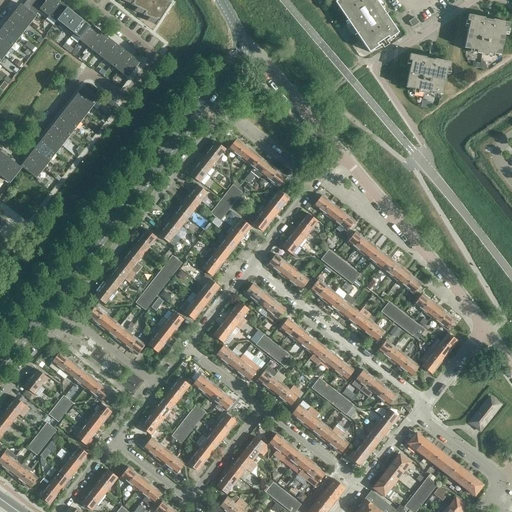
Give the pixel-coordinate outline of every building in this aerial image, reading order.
[(43,6),(34,0),(29,0),(27,2),(39,11),(41,9),(43,6)] [(49,15),(60,1),(59,0),(47,0),(46,2),(43,6),(41,9),(49,15)] [(131,0),(134,2),(131,5),(132,6),(132,5),(146,12),(143,15),(144,16),(160,21),(171,3),(171,4),(172,3),(166,0),(131,0)] [(382,7),(378,2),(376,0),(338,0),(335,2),(352,27),(382,7)] [(57,21),(68,7),(60,1),(49,15),(57,21)] [(39,11),(27,2),(24,7),(35,16),(39,11)] [(36,16),(35,16),(24,7),(21,5),(15,13),(29,24),(36,16)] [(64,28),(76,13),(68,7),(57,21),(64,28)] [(399,33),(386,13),(382,7),(352,27),(369,53),(381,44),(384,48),(389,44),(387,41),(399,33)] [(29,24),(15,13),(8,21),(23,32),(29,24)] [(72,34),(84,19),(76,13),(64,28),(72,34)] [(501,55),(505,33),(507,33),(510,23),(469,15),(466,25),(469,26),(464,48),(477,51),(476,53),(488,55),(489,53),(501,55)] [(419,23),(415,17),(409,22),(413,27),(419,23)] [(80,40),(92,25),(84,19),(72,34),(80,40)] [(23,32),(8,21),(2,29),(17,40),(23,32)] [(88,46),(99,31),(92,25),(80,40),(88,46)] [(17,40),(2,29),(0,31),(0,39),(11,48),(17,40)] [(96,52),(107,38),(99,31),(88,46),(96,52)] [(104,58),(115,44),(107,38),(96,52),(104,58)] [(11,48),(0,39),(0,52),(5,56),(11,48)] [(112,65),(123,50),(115,44),(104,58),(112,65)] [(120,71),(131,56),(123,50),(112,65),(120,71)] [(442,95),(447,72),(449,73),(451,62),(410,54),(408,65),(410,65),(406,88),(418,90),(418,92),(430,95),(430,92),(442,95)] [(128,77),(139,63),(131,56),(120,71),(128,77)] [(98,98),(84,87),(78,95),(92,106),(98,98)] [(92,106),(78,95),(71,103),(86,114),(92,106)] [(86,114),(71,103),(65,111),(80,122),(86,114)] [(80,122),(65,111),(59,119),(74,130),(80,122)] [(74,130),(59,119),(53,126),(67,138),(74,130)] [(67,138),(53,126),(47,134),(61,146),(67,138)] [(61,146),(47,134),(41,142),(55,154),(61,146)] [(237,156),(245,145),(237,139),(229,149),(237,156)] [(219,158),(226,149),(216,141),(209,150),(219,158)] [(55,154),(41,142),(34,150),(49,161),(55,154)] [(245,162),(253,152),(245,145),(237,156),(245,162)] [(151,155),(156,150),(151,146),(147,152),(151,155)] [(0,173),(11,160),(10,160),(4,155),(6,153),(2,150),(0,152),(1,152),(0,152),(0,173)] [(49,161),(34,150),(28,158),(43,169),(49,161)] [(213,166),(219,158),(209,150),(203,158),(213,166)] [(253,168),(261,158),(253,152),(245,162),(253,168)] [(0,174),(10,182),(21,168),(14,163),(16,161),(12,158),(10,160),(11,160),(0,173),(0,174)] [(43,169),(28,158),(22,166),(36,178),(43,169)] [(206,174),(213,166),(203,158),(196,166),(206,174)] [(262,175),(270,165),(261,158),(253,168),(262,175)] [(270,181),(278,171),(270,165),(262,175),(270,181)] [(200,183),(206,174),(196,166),(190,175),(200,183)] [(278,188),(286,178),(278,171),(270,181),(278,188)] [(201,202),(208,193),(197,185),(191,193),(201,202)] [(276,215),(289,199),(279,191),(266,207),(276,215)] [(195,210),(201,202),(191,193),(184,202),(195,210)] [(322,212),(330,202),(322,195),(314,206),(322,212)] [(230,208),(235,202),(230,198),(228,201),(225,205),(230,208)] [(188,218),(195,210),(184,202),(178,210),(188,218)] [(330,219),(338,208),(330,202),(322,212),(330,219)] [(269,223),(276,215),(266,207),(259,215),(269,223)] [(338,225),(346,215),(338,208),(330,219),(338,225)] [(182,226),(188,218),(178,210),(172,218),(182,226)] [(220,221),(225,215),(220,211),(218,214),(215,217),(220,221)] [(311,230),(318,221),(308,213),(301,222),(311,230)] [(0,232),(8,222),(0,215),(0,232)] [(263,232),(269,223),(259,215),(253,224),(263,232)] [(347,232),(355,221),(346,215),(338,225),(347,232)] [(175,234),(182,226),(172,218),(165,226),(175,234)] [(238,243),(249,229),(251,227),(241,219),(228,235),(238,243)] [(305,238),(311,230),(301,222),(295,230),(305,238)] [(169,243),(175,234),(165,226),(158,235),(169,243)] [(150,246),(157,238),(146,230),(140,238),(150,246)] [(299,246),(305,238),(295,230),(288,238),(299,246)] [(356,249),(364,239),(355,232),(347,242),(356,249)] [(231,252),(238,243),(228,235),(221,244),(231,252)] [(144,254),(150,246),(140,238),(133,246),(144,254)] [(292,255),(299,246),(288,238),(282,247),(292,255)] [(364,255),(372,245),(364,239),(356,249),(364,255)] [(225,260),(231,252),(221,244),(215,252),(225,260)] [(372,262),(380,251),(372,245),(364,255),(372,262)] [(137,263),(144,254),(133,246),(127,255),(137,263)] [(381,268),(389,258),(380,251),(372,262),(381,268)] [(219,268),(225,260),(215,252),(208,260),(219,268)] [(131,271),(137,263),(127,255),(121,263),(131,271)] [(276,271),(284,261),(276,255),(268,265),(276,271)] [(389,274),(397,264),(389,258),(381,268),(389,274)] [(212,277),(219,268),(208,260),(202,269),(212,277)] [(292,268),(284,261),(276,271),(284,278),(292,268)] [(124,279),(131,271),(121,263),(114,271),(124,279)] [(397,281),(405,271),(397,264),(389,274),(397,281)] [(292,284),(300,274),(296,271),(298,269),(294,265),(292,268),(284,278),(292,284)] [(118,287),(124,279),(114,271),(108,279),(118,287)] [(405,287),(413,277),(405,271),(397,281),(405,287)] [(300,291),(308,281),(300,274),(292,284),(300,291)] [(414,294),(422,284),(413,277),(405,287),(414,294)] [(105,304),(118,287),(108,279),(95,296),(105,304)] [(213,295),(220,287),(210,279),(203,287),(213,295)] [(318,297),(326,286),(321,283),(323,281),(319,279),(310,290),(318,297)] [(253,301),(261,291),(253,284),(245,294),(253,301)] [(326,303),(334,293),(326,286),(318,297),(326,303)] [(150,294),(153,291),(148,287),(143,293),(148,297),(150,294)] [(207,303),(213,295),(203,287),(197,295),(207,303)] [(261,307),(269,297),(261,291),(253,301),(261,307)] [(334,310),(342,299),(334,293),(326,303),(334,310)] [(423,311),(431,301),(422,294),(414,304),(423,311)] [(200,312),(207,303),(197,295),(190,304),(200,312)] [(269,314),(278,304),(269,297),(261,307),(269,314)] [(343,316),(351,306),(342,299),(334,310),(343,316)] [(431,317),(439,307),(431,301),(423,311),(431,317)] [(242,318),(249,310),(239,302),(232,310),(242,318)] [(194,320),(200,312),(190,304),(184,312),(194,320)] [(278,320),(286,310),(278,304),(269,314),(278,320)] [(112,320),(95,306),(87,317),(104,330),(112,320)] [(351,323),(359,312),(351,306),(343,316),(351,323)] [(439,324),(447,313),(439,307),(431,317),(439,324)] [(236,326),(242,318),(232,310),(226,318),(236,326)] [(177,328),(184,320),(174,312),(167,320),(177,328)] [(359,329),(367,319),(359,312),(351,323),(359,329)] [(447,330),(455,320),(447,313),(439,324),(447,330)] [(230,335),(236,326),(226,318),(219,326),(230,335)] [(288,335),(296,325),(288,319),(280,329),(288,335)] [(368,336),(376,325),(367,319),(359,329),(368,336)] [(112,336),(120,326),(112,320),(104,330),(112,336)] [(171,336),(177,328),(167,320),(161,328),(171,336)] [(296,342),(304,332),(296,325),(288,335),(296,342)] [(376,342),(384,332),(376,325),(368,336),(376,342)] [(120,343),(128,332),(120,326),(112,336),(120,343)] [(223,343),(230,335),(219,326),(213,335),(223,343)] [(165,345),(171,336),(161,328),(154,337),(165,345)] [(129,349),(137,339),(128,332),(120,343),(129,349)] [(305,348),(313,338),(304,332),(296,342),(305,348)] [(451,350),(458,341),(448,333),(441,342),(451,350)] [(158,353),(165,345),(154,337),(148,345),(158,353)] [(313,355),(321,344),(313,338),(305,348),(313,355)] [(137,356),(145,345),(137,339),(129,349),(137,356)] [(386,357),(394,347),(386,341),(378,351),(386,357)] [(445,358),(451,350),(441,342),(435,350),(445,358)] [(321,361),(329,351),(321,344),(313,355),(321,361)] [(224,362),(232,352),(223,346),(215,356),(224,362)] [(394,364),(402,354),(394,347),(386,357),(394,364)] [(439,366),(445,358),(435,350),(428,358),(439,366)] [(329,368),(337,357),(329,351),(321,361),(329,368)] [(60,369),(68,359),(60,352),(52,362),(60,369)] [(232,369),(240,359),(232,352),(224,362),(232,369)] [(403,370),(411,360),(402,354),(394,364),(403,370)] [(337,374),(345,364),(337,357),(329,368),(337,374)] [(432,374),(439,366),(428,358),(422,366),(432,374)] [(68,375),(76,365),(68,359),(60,369),(68,375)] [(240,375),(248,365),(240,359),(232,369),(240,375)] [(411,377),(419,367),(411,360),(403,370),(411,377)] [(346,381),(354,370),(345,364),(337,374),(346,381)] [(76,382),(84,372),(76,365),(68,375),(76,382)] [(248,382),(256,371),(248,365),(240,375),(248,382)] [(41,386),(47,377),(37,370),(31,378),(41,386)] [(265,387),(273,377),(265,370),(257,381),(265,387)] [(363,387),(371,376),(363,370),(355,380),(363,387)] [(85,388),(93,378),(84,372),(76,382),(85,388)] [(201,392),(209,381),(201,375),(193,385),(201,392)] [(372,393),(380,383),(371,376),(363,387),(372,393)] [(183,394),(190,385),(180,377),(173,386),(183,394)] [(273,394),(281,383),(273,377),(265,387),(273,394)] [(34,394),(41,386),(31,378),(24,386),(34,394)] [(93,395),(101,384),(93,378),(85,388),(93,395)] [(209,398),(217,388),(209,381),(201,392),(209,398)] [(282,400),(290,390),(281,383),(273,394),(282,400)] [(380,399),(388,389),(380,383),(372,393),(380,399)] [(101,401),(109,391),(101,384),(93,395),(101,401)] [(177,402),(183,394),(173,386),(167,394),(177,402)] [(217,404),(225,394),(217,388),(209,398),(217,404)] [(388,406),(396,396),(388,389),(380,399),(388,406)] [(290,407),(298,396),(290,390),(282,400),(290,407)] [(170,410),(177,402),(167,394),(160,402),(170,410)] [(226,411),(234,401),(225,394),(217,404),(226,411)] [(490,418),(500,405),(498,403),(497,401),(494,399),(493,399),(490,397),(479,410),(478,411),(476,413),(475,415),(470,423),(473,425),(474,425),(476,427),(476,428),(480,431),(486,423),(487,423),(489,420),(490,418)] [(19,414),(26,405),(15,398),(9,406),(19,414)] [(164,418),(170,410),(160,402),(154,410),(164,418)] [(105,420),(112,412),(102,404),(95,412),(105,420)] [(299,422),(307,411),(299,405),(291,415),(299,422)] [(13,422),(19,414),(9,406),(2,414),(13,422)] [(392,425),(399,417),(389,409),(382,417),(392,425)] [(158,427),(164,418),(154,410),(147,419),(158,427)] [(308,428),(316,418),(307,411),(299,422),(308,428)] [(99,429),(105,420),(95,412),(89,421),(99,429)] [(0,425),(6,430),(13,422),(2,414),(0,417),(0,425)] [(230,430),(236,422),(226,414),(219,422),(230,430)] [(386,433),(392,425),(382,417),(376,425),(386,433)] [(316,434),(324,424),(316,418),(308,428),(316,434)] [(151,435),(158,427),(147,419),(141,427),(151,435)] [(92,437),(99,429),(89,421),(82,429),(92,437)] [(223,438),(230,430),(219,422),(213,430),(223,438)] [(324,441),(332,431),(324,424),(316,434),(324,441)] [(379,442),(386,433),(376,425),(369,434),(379,442)] [(332,447),(340,437),(343,433),(335,427),(332,431),(324,441),(332,447)] [(86,445),(92,437),(82,429),(76,437),(86,445)] [(217,446),(223,438),(213,430),(207,438),(217,446)] [(417,450),(425,440),(416,433),(408,443),(417,450)] [(277,451),(285,440),(276,434),(268,444),(277,451)] [(373,450),(379,442),(369,434),(363,442),(373,450)] [(259,453),(265,444),(255,436),(249,445),(259,453)] [(341,454),(349,444),(340,437),(332,447),(341,454)] [(152,455),(160,444),(151,438),(143,448),(152,455)] [(210,455),(217,446),(207,438),(200,447),(210,455)] [(285,457),(293,447),(285,440),(277,451),(285,457)] [(425,456),(433,446),(425,440),(417,450),(425,456)] [(367,458),(373,450),(363,442),(356,450),(367,458)] [(160,461),(168,451),(160,444),(152,455),(160,461)] [(252,461),(259,453),(249,445),(242,453),(252,461)] [(433,463),(441,453),(433,446),(425,456),(433,463)] [(82,463),(89,455),(78,447),(72,455),(82,463)] [(204,463),(210,455),(200,447),(194,455),(204,463)] [(293,463),(301,453),(293,447),(285,457),(293,463)] [(360,466),(367,458),(356,450),(350,458),(360,466)] [(168,467),(176,457),(168,451),(160,461),(168,467)] [(0,465),(5,469),(13,459),(5,452),(0,458),(0,465)] [(246,469),(252,461),(242,453),(236,461),(246,469)] [(301,470),(309,460),(301,453),(293,463),(301,470)] [(442,469),(450,459),(441,453),(433,463),(442,469)] [(76,471),(82,463),(72,455),(65,463),(76,471)] [(197,471),(204,463),(194,455),(187,463),(197,471)] [(403,471),(410,463),(400,455),(393,463),(403,471)] [(177,474),(184,464),(176,457),(168,467),(177,474)] [(13,476),(21,465),(13,459),(5,469),(13,476)] [(450,476),(458,465),(450,459),(442,469),(450,476)] [(310,476),(317,466),(309,460),(301,470),(310,476)] [(240,477),(246,469),(236,461),(229,469),(240,477)] [(69,479),(76,471),(65,463),(59,471),(69,479)] [(397,479),(403,471),(393,463),(387,471),(397,479)] [(21,482),(29,472),(21,465),(13,476),(21,482)] [(458,482),(466,472),(458,465),(450,476),(458,482)] [(318,483),(326,473),(317,466),(310,476),(318,483)] [(129,484),(137,474),(129,467),(120,477),(129,484)] [(92,511),(118,478),(107,469),(82,503),(92,511)] [(233,486),(240,477),(229,469),(223,478),(233,486)] [(63,488),(69,479),(59,471),(53,480),(63,488)] [(391,487),(397,479),(387,471),(380,479),(391,487)] [(30,489),(38,478),(29,472),(21,482),(30,489)] [(466,489),(474,478),(466,472),(458,482),(466,489)] [(137,490),(145,480),(137,474),(129,484),(137,490)] [(227,494),(233,486),(223,478),(216,486),(227,494)] [(475,495),(482,486),(483,485),(474,478),(466,489),(475,495)] [(345,488),(334,479),(328,486),(340,495),(345,488)] [(384,496),(391,487),(380,479),(374,488),(384,496)] [(56,496),(63,488),(53,480),(46,488),(56,496)] [(145,497),(153,486),(145,480),(137,490),(145,497)] [(154,503),(162,493),(153,486),(145,497),(154,503)] [(340,495),(328,486),(323,492),(335,501),(340,495)] [(50,504),(56,496),(46,488),(39,496),(50,504)] [(373,511),(383,500),(371,491),(365,499),(365,498),(358,507),(354,511),(373,511)] [(335,501),(323,492),(318,499),(330,508),(335,501)] [(225,511),(228,511),(235,504),(227,497),(219,507),(225,511)] [(455,511),(461,511),(466,506),(456,498),(449,507),(455,511)] [(326,511),(330,508),(318,499),(313,505),(321,511),(326,511)] [(390,511),(393,509),(383,500),(373,511),(390,511)] [(155,511),(167,511),(171,508),(163,501),(155,511)] [(409,510),(413,506),(408,502),(405,507),(409,510)]
